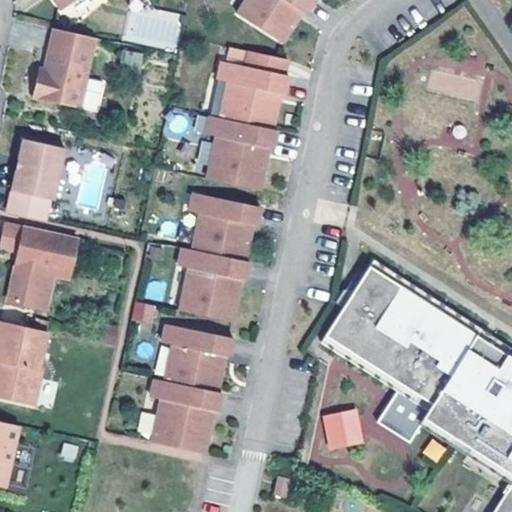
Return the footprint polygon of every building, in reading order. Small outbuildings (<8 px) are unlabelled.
[(54,0),(61,10),(74,0),(54,0)] [(313,0),(244,0),(237,13),(282,42),(302,10),(305,12),(313,0)] [(130,2),(123,38),(174,49),(182,13),(130,2)] [(96,37),(53,27),(43,68),(41,78),(36,76),(32,97),(79,108),(80,106),(96,110),(102,81),(86,77),(96,37)] [(244,65),(283,73),(286,58),(247,50),(244,65)] [(244,65),(221,61),(217,79),(227,81),(220,118),(272,128),(280,92),(284,93),(288,74),(283,73),(244,65)] [(220,118),(209,116),(206,134),(216,136),(208,173),(261,183),(268,147),(272,148),(276,129),(272,128),(220,118)] [(23,138),(7,212),(44,220),(49,198),(53,199),(64,147),(23,138)] [(261,183),(208,173),(207,179),(258,189),(259,190),(261,183)] [(260,207),(193,193),(189,211),(200,213),(192,249),(244,260),(252,224),(256,225),(260,207)] [(76,238),(5,222),(0,244),(0,248),(23,253),(21,263),(16,262),(8,300),(35,306),(43,271),(47,269),(68,274),(76,238)] [(192,249),(182,247),(178,265),(188,267),(180,304),(233,315),(241,278),(245,279),(249,261),(244,260),(192,249)] [(482,327),(374,258),(321,340),(396,389),(376,421),(407,440),(419,423),(423,416),(511,474),(511,482),(511,483),(493,511),(511,511),(511,355),(507,352),(478,334),(482,327)] [(130,319),(151,324),(156,306),(135,301),(130,319)] [(233,315),(180,304),(179,310),(230,321),(231,322),(233,315)] [(47,331),(0,320),(0,396),(33,404),(41,369),(39,368),(47,331)] [(232,338),(165,324),(162,342),(172,344),(164,381),(217,392),(224,355),(228,356),(232,338)] [(511,346),(482,327),(478,334),(507,352),(511,346)] [(164,381),(154,379),(150,396),(160,399),(153,435),(205,446),(213,410),(217,411),(221,393),(217,392),(164,381)] [(357,409),(321,414),(327,449),(363,444),(357,409)] [(150,435),(154,415),(141,413),(138,433),(150,435)] [(511,482),(511,474),(423,416),(419,423),(511,483),(511,482)] [(19,425),(0,421),(0,485),(5,486),(19,425)] [(205,446),(153,435),(151,442),(202,452),(204,453),(205,446)] [(438,463),(447,448),(431,438),(421,453),(438,463)] [(289,479),(278,476),(274,494),(284,497),(289,479)]
